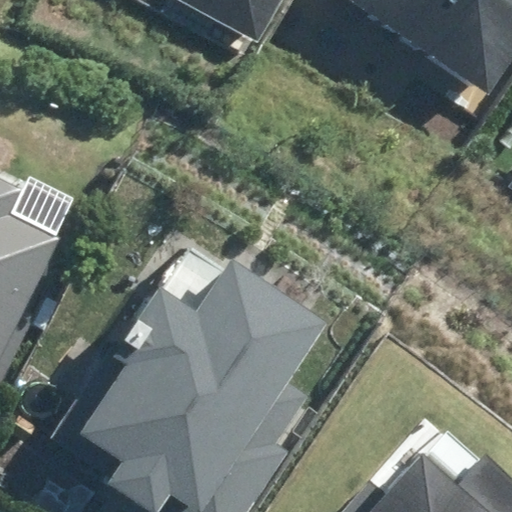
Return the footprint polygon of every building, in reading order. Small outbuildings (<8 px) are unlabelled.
[(176,0),(254,43),(277,0),(176,0)] [(511,0),(339,0),(474,98),(511,45),(511,0)] [(511,172),(500,190),(511,198),(511,172)] [(0,343),(49,244),(0,220),(14,192),(0,185),(0,343)] [(279,382),(316,324),(220,263),(186,316),(151,293),(115,350),(126,357),(72,440),(109,463),(93,488),(131,511),(248,511),(316,406),(279,382)] [(451,488),(417,457),(383,495),(371,484),(345,511),(511,511),(511,483),(481,455),(451,488)]
